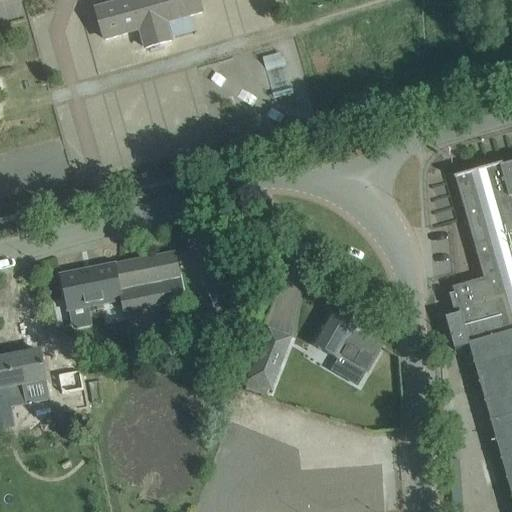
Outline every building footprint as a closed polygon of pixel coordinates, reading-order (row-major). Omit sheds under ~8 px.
[(197,0),(135,0),(97,11),(105,41),(140,30),(146,49),(171,42),(166,23),(201,14),(197,0)] [(511,511),(511,163),(455,179),(484,280),(453,289),(455,295),(449,296),(453,310),(459,309),(460,316),(446,319),(455,351),(462,349),(467,367),(474,365),(511,501),(511,511)] [(184,300),(179,273),(175,254),(61,277),(68,308),(84,305),(87,319),(91,319),(96,345),(109,342),(107,333),(118,331),(114,314),(184,300)] [(331,314),(321,332),(312,346),(338,361),(341,357),(367,373),(382,348),(355,333),(357,330),(331,314)] [(0,423),(5,422),(1,402),(22,398),(20,387),(46,381),(41,353),(0,360),(0,423)] [(258,355),(248,381),(270,390),(280,363),(258,355)]
